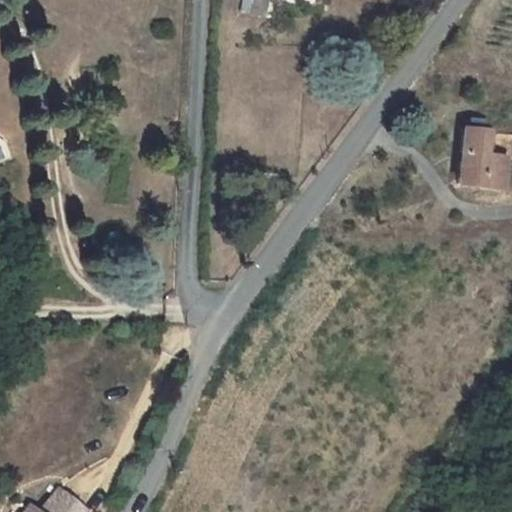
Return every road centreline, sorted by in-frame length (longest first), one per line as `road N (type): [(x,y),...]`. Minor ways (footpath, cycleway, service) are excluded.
road 1 (unclassified): [(461,0),(221,321)]
road 2 (unclassified): [(221,321),(192,305),(181,277),(194,0)]
road 3 (unclassified): [(221,321),(131,511)]
